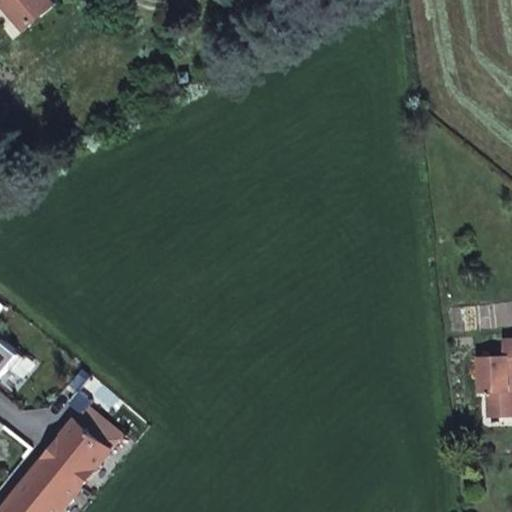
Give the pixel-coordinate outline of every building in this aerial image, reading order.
[(5,0),(28,27),(57,3),(54,0),(5,0)] [(0,335),(0,381),(12,366),(16,369),(26,356),(0,335)] [(511,383),(511,371),(511,338),(507,339),(508,355),(482,356),(483,390),(489,390),(490,416),(511,414),(511,383)] [(94,403),(91,407),(90,406),(3,511),(62,511),(125,434),(98,413),(102,409),(94,403)] [(7,425),(1,433),(28,454),(34,446),(26,440),(7,425)] [(26,440),(34,446),(45,433),(37,427),(26,440)]
